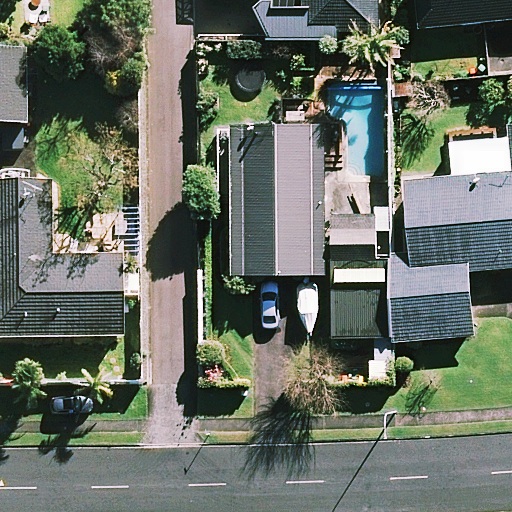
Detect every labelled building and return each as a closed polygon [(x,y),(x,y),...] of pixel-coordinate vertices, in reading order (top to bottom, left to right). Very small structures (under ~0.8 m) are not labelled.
[(379,42),(379,0),(265,0),(265,40),(379,42)] [(511,0),(419,0),(422,29),(511,20),(511,0)] [(0,129),(27,129),(27,56),(0,55),(0,129)] [(511,174),(407,181),(409,203),(376,205),(378,225),(331,228),(325,125),(234,130),(243,278),(335,272),(340,340),(373,337),(376,385),(397,383),(394,342),(477,336),(473,270),(511,267),(511,174)] [(52,263),(52,187),(0,187),(0,342),(122,342),(122,262),(52,263)]
